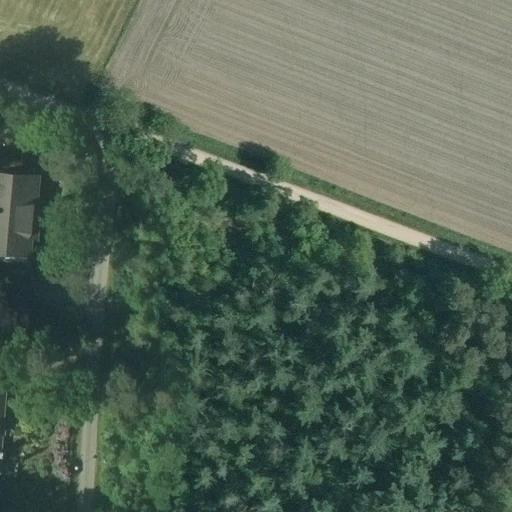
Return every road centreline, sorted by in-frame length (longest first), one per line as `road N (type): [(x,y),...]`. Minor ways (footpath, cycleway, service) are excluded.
road 1 (unclassified): [(92,511),(128,127),(0,88)]
road 2 (track): [(511,268),(128,127)]
